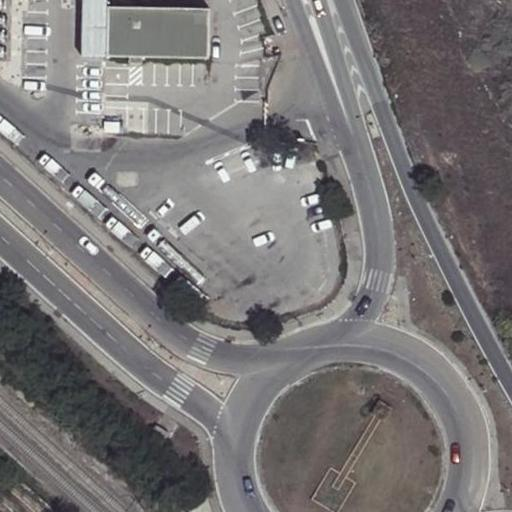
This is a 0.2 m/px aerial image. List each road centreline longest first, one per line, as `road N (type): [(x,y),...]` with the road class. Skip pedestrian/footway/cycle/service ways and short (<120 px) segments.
road 1 (motorway): [(337,0),(439,249),(511,386)]
road 2 (secondary): [(271,367),(168,331),(0,174)]
road 3 (secondary): [(0,238),(181,390),(229,442)]
road 4 (secondary): [(452,511),(466,462),(461,423),(443,387),(414,360),(377,343),(337,340)]
road 5 (secondary): [(354,147),(378,222),(377,283),(360,319),(337,340)]
road 6 (secondary): [(290,0),(354,147)]
road 7 (secondary): [(317,0),(354,147)]
